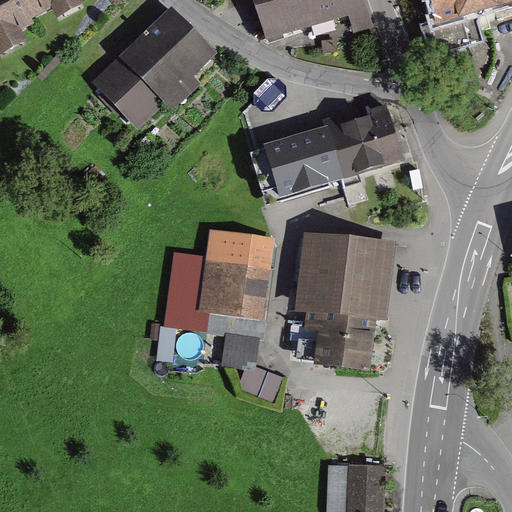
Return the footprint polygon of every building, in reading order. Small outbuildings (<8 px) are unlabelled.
[(0,0),(0,62),(0,63),(31,46),(24,35),(36,28),(34,23),(52,13),(58,24),(87,8),(82,0),(0,0)] [(250,0),(268,44),(349,20),(354,36),(374,31),(365,0),(250,0)] [(476,19),(511,8),(511,0),(427,0),(435,25),(421,29),(431,60),(484,44),(476,19)] [(171,9),(93,86),(139,133),(165,108),(173,116),(202,88),(195,81),(218,57),(171,9)] [(375,120),(268,152),(268,155),(252,159),(268,209),(345,185),(344,183),(405,164),(388,110),(374,114),(375,120)] [(206,260),(175,255),(165,329),(226,336),(261,340),(263,340),(277,241),(210,233),(206,260)] [(396,246),(304,236),(295,317),(306,317),(376,325),(388,326),(396,246)] [(371,377),(376,325),(306,317),(303,344),(317,346),(315,371),(371,377)] [(261,340),(226,336),(222,370),(246,373),(257,370),(261,340)] [(285,380),(257,370),(246,373),(240,385),(243,395),(275,407),(285,380)] [(385,511),(387,470),(329,468),(327,511),(385,511)]
